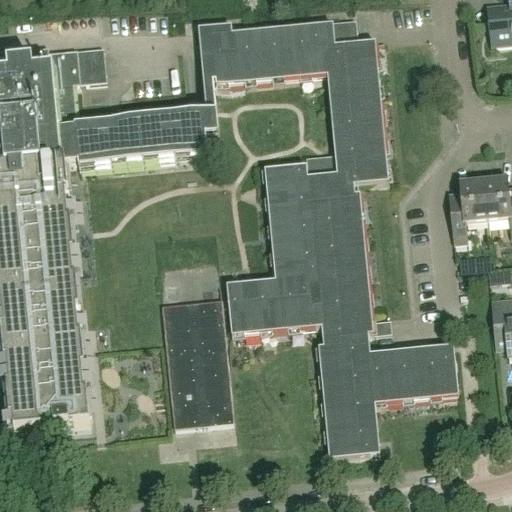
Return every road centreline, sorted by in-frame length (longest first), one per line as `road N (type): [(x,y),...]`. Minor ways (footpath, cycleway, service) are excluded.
road 1 (residential): [(445,310),(435,196),(488,122)]
road 2 (residential): [(317,511),(511,480)]
road 3 (residential): [(488,122),(461,106),(450,0)]
